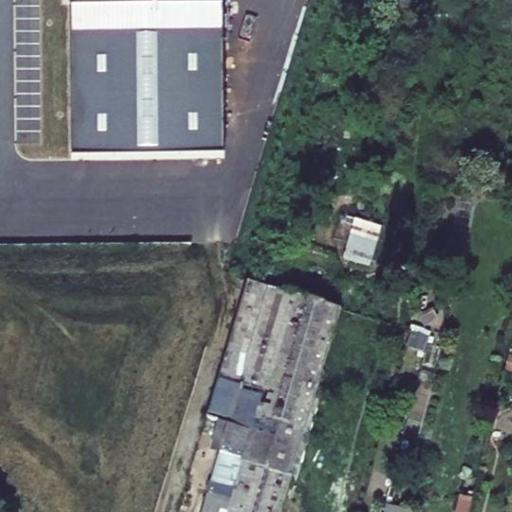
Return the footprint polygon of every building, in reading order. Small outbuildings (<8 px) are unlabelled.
[(228,0),(74,0),(77,162),(231,160),(228,0)] [(351,265),(376,272),(387,233),(361,226),(351,265)] [(220,455),(203,511),(281,511),(339,310),(243,279),(204,417),(219,422),(229,425),(220,455)] [(210,452),(220,455),(229,425),(219,422),(210,452)] [(370,488),(385,491),(388,481),(373,477),(370,488)] [(469,511),(473,499),(465,497),(461,511),(469,511)]
